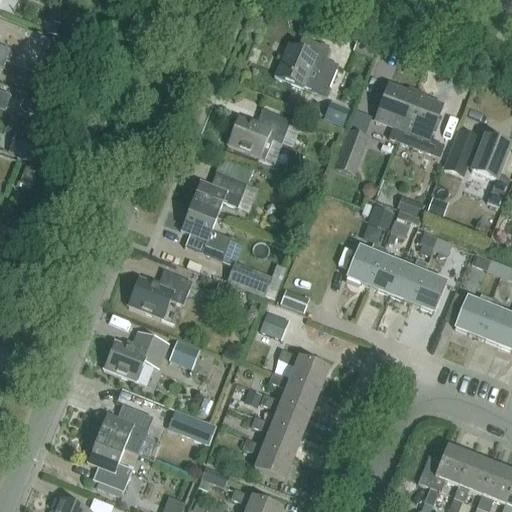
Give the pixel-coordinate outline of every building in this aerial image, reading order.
[(52,25),(48,35),(48,36),(61,41),(66,29),(53,24),(52,25)] [(37,72),(48,41),(25,32),(13,63),(37,72)] [(324,101),(337,68),(324,62),(329,52),(302,41),(297,51),(288,47),(274,81),(302,92),(303,90),(311,93),(310,95),(324,101)] [(0,63),(5,65),(10,52),(0,48),(0,63)] [(397,145),(416,94),(408,91),(406,95),(388,88),(374,124),(392,131),(388,142),(397,145)] [(0,112),(4,114),(11,99),(0,94),(0,112)] [(425,98),(416,94),(397,145),(439,161),(443,149),(428,143),(442,108),(423,101),(425,98)] [(37,119),(38,118),(42,106),(43,105),(31,100),(25,114),(37,119)] [(341,129),(349,112),(330,104),(323,122),(341,129)] [(226,148),(273,167),(290,124),(261,112),(255,127),(237,120),(226,148)] [(8,156),(32,165),(41,143),(17,133),(8,156)] [(368,141),(347,133),(332,172),(353,180),(368,141)] [(459,133),(443,173),(463,182),(479,141),(459,133)] [(498,211),(509,183),(498,178),(509,149),(484,140),(470,175),(495,184),(486,206),(498,211)] [(38,188),(44,174),(26,167),(20,181),(38,188)] [(195,195),(189,210),(216,221),(222,206),(236,212),(246,188),(214,176),(209,189),(199,185),(195,195)] [(369,201),(374,199),(376,194),(374,188),(369,186),(364,188),(361,194),(363,199),(369,201)] [(419,220),(423,208),(400,199),(396,211),(419,220)] [(442,221),(447,206),(432,200),(427,215),(442,221)] [(211,234),(216,221),(189,210),(180,234),(189,237),(184,251),(221,266),(231,242),(211,234)] [(370,221),(388,229),(392,218),(374,210),(370,221)] [(403,241),(408,231),(394,225),(390,236),(403,241)] [(433,253),(437,242),(423,237),(418,247),(433,253)] [(451,248),(437,242),(433,253),(447,259),(451,248)] [(345,281),(368,290),(380,260),(383,252),(371,247),(368,255),(358,251),(345,281)] [(401,268),(380,260),(368,290),(389,299),(401,268)] [(411,308),(423,277),(424,278),(428,268),(415,263),(411,272),(401,268),(389,299),(411,308)] [(486,275),(500,280),(504,270),(490,264),(486,275)] [(226,286),(264,301),(272,281),(234,266),(226,286)] [(511,272),(504,270),(500,280),(511,285),(511,272)] [(182,308),(191,285),(162,273),(156,288),(139,281),(128,309),(161,323),(169,303),(182,308)] [(423,277),(411,308),(433,316),(445,286),(424,278),(423,277)] [(213,298),(233,305),(237,294),(218,286),(213,298)] [(308,303),(285,293),(279,306),(303,316),(308,303)] [(465,301),(454,296),(444,322),(455,327),(465,301)] [(454,332),(476,340),(488,310),(491,301),(480,297),(477,305),(466,301),(454,332)] [(491,301),(488,310),(476,340),(497,349),(509,319),(497,314),(501,305),(491,301)] [(497,349),(511,355),(511,319),(509,319),(497,349)] [(282,328),(263,320),(257,336),(276,343),(282,328)] [(131,352),(113,345),(102,373),(136,386),(144,366),(157,372),(166,348),(137,336),(131,352)] [(176,344),(172,356),(187,363),(191,353),(192,351),(176,344)] [(318,395),(328,371),(281,353),(277,363),(294,370),(289,383),(318,395)] [(271,376),(267,386),(285,392),(280,405),(310,417),(318,395),(289,383),(271,376)] [(248,393),(245,401),(258,406),(261,398),(248,393)] [(280,405),(262,398),(259,407),(276,414),(271,427),(301,439),(310,417),(280,405)] [(96,442),(123,453),(137,459),(152,421),(121,408),(116,422),(106,418),(96,442)] [(216,430),(200,424),(174,413),(169,427),(184,433),(181,439),(208,450),(216,430)] [(271,427),(254,421),(250,430),(267,437),(262,449),(292,461),(301,439),(271,427)] [(123,453),(96,442),(86,466),(97,470),(91,484),(123,496),(132,472),(118,467),(123,453)] [(241,452),(258,458),(253,472),(283,484),(292,461),(262,449),(245,442),(241,452)] [(445,484),(458,489),(470,459),(446,449),(440,464),(428,459),(417,486),(429,491),(423,506),(432,510),(438,496),(440,496),(445,484)] [(467,493),(481,499),(494,469),(470,459),(458,489),(448,511),(458,511),(462,504),(467,493)] [(206,469),(200,482),(222,491),(227,478),(206,469)] [(487,511),(492,503),(504,508),(511,488),(511,475),(494,469),(481,499),(475,511),(487,511)] [(511,511),(511,488),(504,508),(502,511),(511,511)] [(247,509),(245,511),(280,511),(281,511),(233,492),(229,502),(247,509)] [(172,499),(167,511),(186,511),(189,505),(172,499)] [(84,511),(58,501),(53,511),(84,511)]
